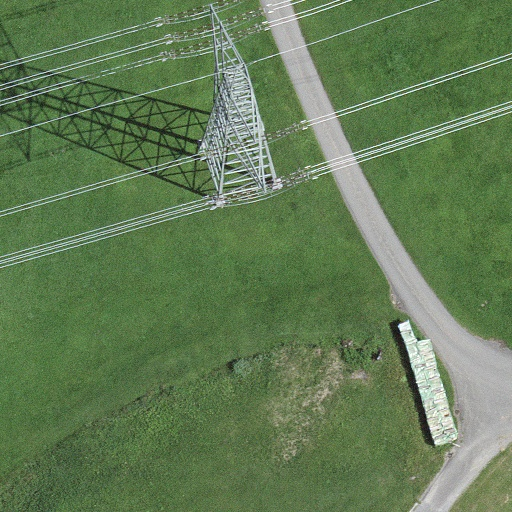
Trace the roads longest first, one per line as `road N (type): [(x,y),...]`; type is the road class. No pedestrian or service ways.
road 1 (unclassified): [(511,383),(467,354),(406,285),(342,166),(274,0)]
road 2 (unclassified): [(511,397),(435,511)]
